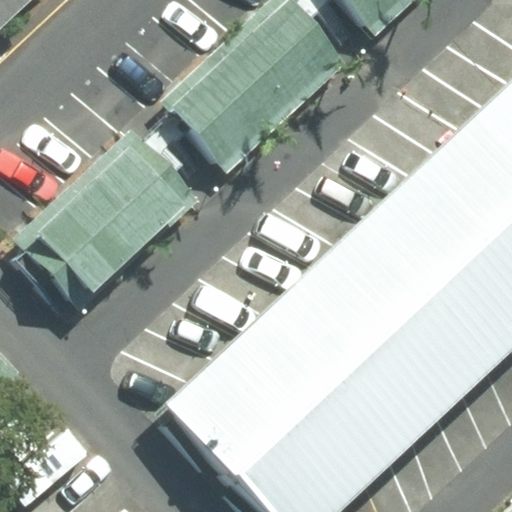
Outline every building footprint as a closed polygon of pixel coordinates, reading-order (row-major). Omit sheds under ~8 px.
[(0,0),(0,40),(44,0),(0,0)] [(392,0),(306,0),(346,42),(392,0)] [(312,78),(251,11),(149,105),(210,171),(312,78)] [(511,69),(150,400),(253,511),(355,511),(511,369),(511,69)] [(167,209),(114,150),(3,252),(56,310),(167,209)]
